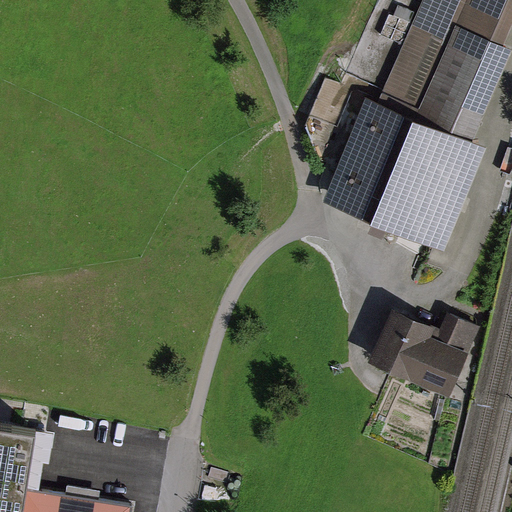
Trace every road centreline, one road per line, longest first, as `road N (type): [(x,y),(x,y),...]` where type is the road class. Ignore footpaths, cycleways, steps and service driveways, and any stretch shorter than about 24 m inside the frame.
road 1 (track): [(234,0),(282,100),(316,220)]
road 2 (unknown): [(184,445),(0,411)]
